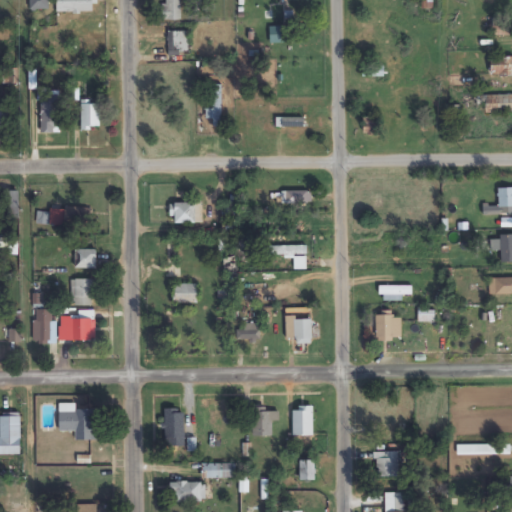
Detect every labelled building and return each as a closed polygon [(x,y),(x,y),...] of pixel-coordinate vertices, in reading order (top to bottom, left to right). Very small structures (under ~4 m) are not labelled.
[(29,0),(30,11),(49,11),(48,0),(29,0)] [(56,0),(56,13),(97,13),(97,0),(56,0)] [(181,20),(180,0),(164,0),(165,20),(181,20)] [(492,19),(492,36),(511,36),(511,19),(492,19)] [(188,31),(168,31),(168,55),(188,55),(188,31)] [(383,65),(362,65),(362,77),(383,77),(383,65)] [(206,127),(221,127),(221,85),(206,85),(206,127)] [(511,94),(488,96),(489,111),(511,109),(511,94)] [(41,133),(59,133),(59,95),(41,95),(41,133)] [(99,102),(80,102),(80,131),(99,131),(99,102)] [(303,118),(276,118),(276,127),(303,127),(303,118)] [(377,118),(363,118),(363,134),(377,134),(377,118)] [(511,187),(497,188),(498,207),(483,207),(483,215),(511,213),(511,187)] [(15,191),(3,193),(7,216),(19,213),(15,191)] [(309,191),(280,191),(280,205),(309,205),(309,191)] [(421,206),(421,197),(399,197),(399,198),(373,198),(373,206),(421,206)] [(203,223),(203,203),(174,203),(174,223),(203,223)] [(64,225),(91,225),(91,208),(64,208),(64,225)] [(294,232),(309,232),(309,213),(294,213),(294,232)] [(511,234),(500,234),(500,262),(511,261),(511,234)] [(399,241),(377,241),(377,259),(399,259),(399,241)] [(307,270),(307,246),(270,246),(270,257),(294,257),(294,270),(307,270)] [(96,268),(96,250),(71,250),(71,268),(96,268)] [(511,277),(489,278),(489,294),(511,293),(511,277)] [(71,279),(71,305),(91,305),(91,279),(71,279)] [(198,284),(174,284),(174,304),(198,304),(198,284)] [(412,286),(378,286),(378,295),(385,295),(385,300),(401,300),(401,295),(412,295),(412,286)] [(53,343),(53,310),(33,310),(33,343),(53,343)] [(94,311),(78,311),(78,318),(62,318),(62,330),(64,330),(64,341),(94,341),(94,311)] [(401,341),(401,314),(384,314),(384,315),(376,315),(376,341),(401,341)] [(311,318),(286,318),(286,339),(296,339),(296,343),(311,343),(311,318)] [(259,340),(259,326),(237,326),(237,340),(259,340)] [(397,403),(374,403),(374,421),(397,421),(397,403)] [(75,432),(75,441),(97,441),(97,407),(59,407),(59,432),(75,432)] [(292,407),(292,436),(313,436),(313,407),(292,407)] [(184,447),(184,409),(165,409),(165,447),(184,447)] [(206,437),(226,437),(226,409),(206,409),(206,437)] [(272,421),(278,421),(278,409),(252,409),(252,437),(272,437),(272,421)] [(0,454),(20,455),(20,414),(0,414),(0,454)] [(509,455),(509,445),(456,445),(456,455),(509,455)] [(374,478),(398,478),(398,452),(374,452),(374,478)] [(300,480),(315,480),(315,460),(300,460),(300,480)] [(202,478),(218,478),(218,464),(202,464),(202,478)] [(205,482),(170,482),(170,502),(205,502),(205,482)] [(404,511),(404,493),(385,493),(385,511),(404,511)]
